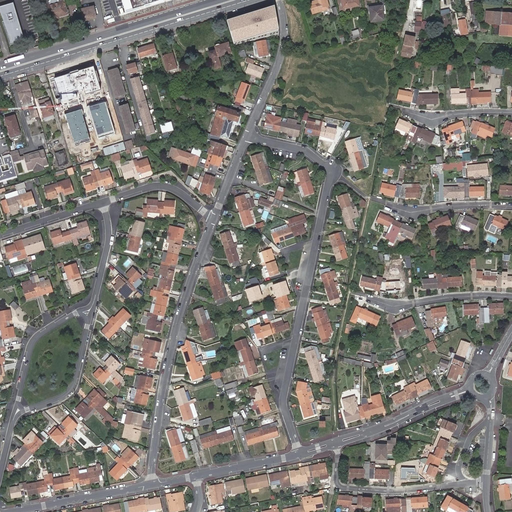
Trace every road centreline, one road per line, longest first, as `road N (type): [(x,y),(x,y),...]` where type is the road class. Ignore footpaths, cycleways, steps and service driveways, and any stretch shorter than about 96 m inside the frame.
road 1 (residential): [(300,454),(283,401),(331,170)]
road 2 (residential): [(149,485),(178,319),(213,220)]
road 3 (primary): [(0,76),(247,0)]
road 4 (residential): [(469,483),(339,486),(336,442)]
road 5 (residential): [(13,413),(71,388),(93,305)]
road 6 (residential): [(336,442),(473,389)]
road 7 (residential): [(245,138),(279,62),(279,0)]
road 8 (residential): [(93,305),(35,338),(13,413)]
road 9 (residential): [(511,297),(390,305),(373,299)]
road 10 (residential): [(14,511),(149,485)]
road 11 (residential): [(511,112),(429,118),(386,105)]
road 12 (residential): [(213,220),(170,187),(102,202)]
road 13 (residential): [(511,205),(390,206)]
